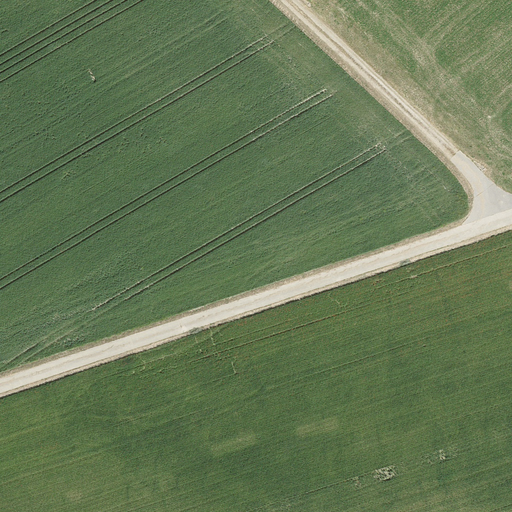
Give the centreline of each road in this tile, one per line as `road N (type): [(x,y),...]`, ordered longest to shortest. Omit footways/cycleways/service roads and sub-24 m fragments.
road 1 (track): [(511,218),(0,387)]
road 2 (track): [(289,0),(471,171),(506,220)]
